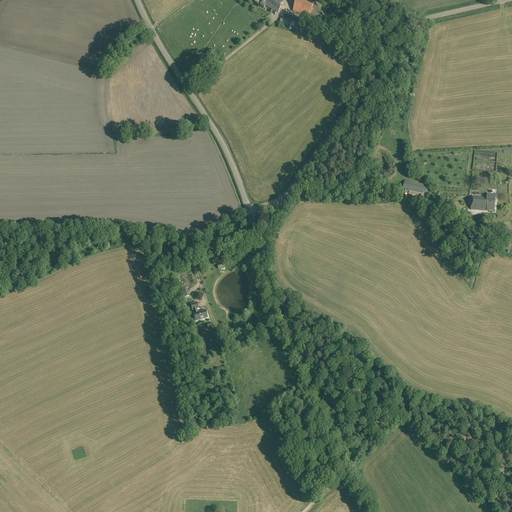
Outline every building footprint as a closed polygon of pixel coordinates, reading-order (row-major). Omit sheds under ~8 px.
[(283,0),(268,0),(265,5),(278,12),(285,0),(283,0)] [(314,2),(306,0),(296,0),(293,11),(300,13),(300,12),(310,15),(314,2)] [(288,27),(290,21),(282,17),(280,22),(288,27)] [(461,171),(452,171),(451,191),(458,191),(458,187),(460,187),(460,181),(461,181),(461,171)] [(495,211),(496,195),(485,194),(485,197),(472,196),(471,210),(495,211)] [(197,303),(190,305),(192,310),(193,310),(194,314),(193,314),(195,322),(199,321),(202,320),(207,318),(205,311),(198,313),(197,309),(198,308),(197,303)]
